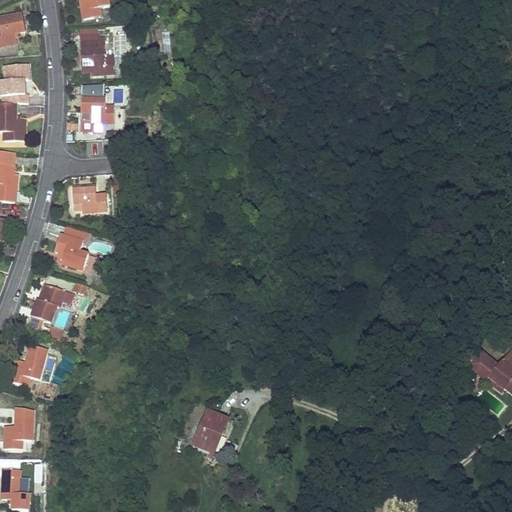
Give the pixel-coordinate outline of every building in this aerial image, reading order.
[(109,8),(108,0),(80,0),(84,21),(101,19),(99,10),(109,8)] [(23,17),(0,21),(0,28),(1,31),(0,31),(0,48),(18,45),(17,39),(16,35),(20,35),(26,33),(23,17)] [(81,42),(98,42),(98,31),(80,32),(81,42)] [(106,60),(105,41),(98,42),(81,42),(82,68),(92,68),(92,74),(93,77),(116,76),(115,59),(106,60)] [(29,82),(28,67),(5,68),(6,83),(1,83),(3,105),(17,106),(29,106),(29,97),(25,97),(25,86),(23,86),(23,82),(29,82)] [(106,108),(106,98),(82,97),(81,114),(85,114),(91,115),(91,123),(85,123),(81,122),(81,132),(95,133),(95,125),(114,125),(115,108),(106,108)] [(3,105),(0,105),(0,134),(4,134),(4,143),(25,143),(25,123),(20,123),(16,123),(16,118),(17,106),(3,105)] [(9,175),(10,167),(14,168),(15,155),(0,153),(0,203),(1,203),(15,205),(18,176),(14,176),(9,175)] [(97,198),(97,188),(73,189),(74,212),(83,211),(83,216),(108,215),(107,198),(97,198)] [(114,189),(115,197),(123,196),(124,188),(114,189)] [(65,238),(61,237),(56,253),(61,254),(65,256),(64,260),(63,265),(85,272),(90,256),(81,254),(84,244),(79,242),(82,233),(68,229),(65,238)] [(91,236),(82,233),(79,242),(84,244),(85,244),(91,236)] [(66,293),(47,287),(43,297),(41,303),(38,302),(32,319),(51,326),(57,309),(59,310),(62,304),(66,293)] [(75,297),(66,293),(62,304),(71,307),(75,297)] [(49,337),(50,327),(30,324),(29,334),(49,337)] [(63,340),(66,334),(56,329),(53,336),(63,340)] [(40,382),(48,351),(31,347),(27,364),(17,361),(11,384),(28,388),(30,380),(40,382)] [(507,362),(497,354),(484,369),(495,377),(507,362)] [(471,363),(458,377),(477,393),(480,389),(488,396),(501,406),(511,393),(511,391),(495,377),(484,369),(482,372),(471,363)] [(480,389),(477,393),(485,399),(488,396),(480,389)] [(33,443),(34,412),(17,409),(16,428),(6,428),(5,451),(22,451),(23,443),(33,443)] [(193,446),(211,454),(219,436),(222,438),(229,422),(208,412),(193,446)] [(214,455),(222,438),(219,436),(211,454),(214,455)] [(21,472),(4,471),(3,502),(9,502),(13,502),(13,505),(12,511),(28,511),(30,496),(20,495),(21,472)]
